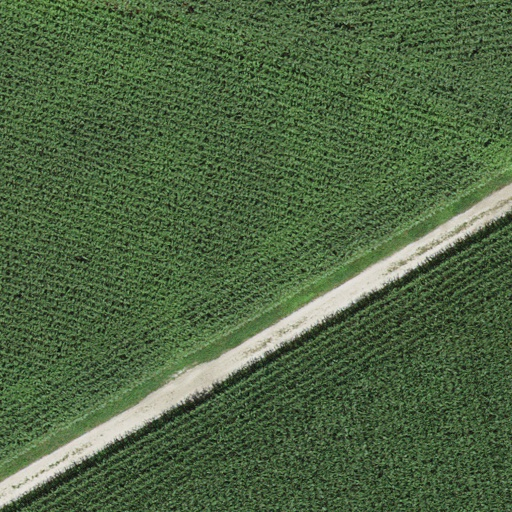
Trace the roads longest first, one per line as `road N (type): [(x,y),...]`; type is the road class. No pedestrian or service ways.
road 1 (track): [(0,493),(511,195)]
road 2 (track): [(0,14),(511,168)]
